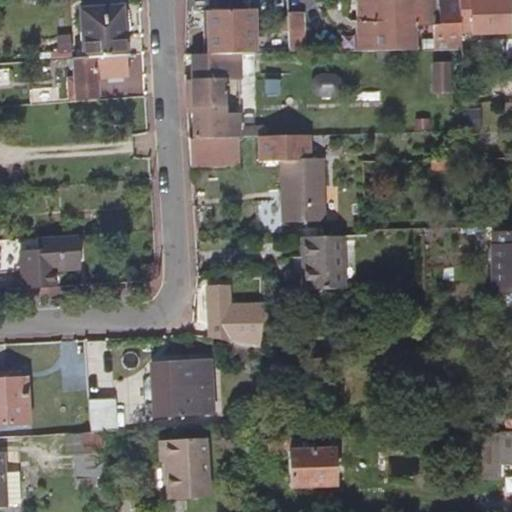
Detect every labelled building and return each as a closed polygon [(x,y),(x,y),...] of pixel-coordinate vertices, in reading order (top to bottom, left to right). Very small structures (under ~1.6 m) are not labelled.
[(341,29),(341,52),(414,49),(414,38),(413,24),(433,24),(433,37),(434,49),(460,48),(460,33),(459,26),(458,0),(442,0),(441,1),(438,1),(435,1),(434,0),(360,0),(357,0),(358,29),(341,29)] [(508,32),(506,0),(458,0),(459,26),(460,33),(508,32)] [(124,54),(122,6),(80,8),(82,57),(124,54)] [(252,54),(250,12),(208,12),(209,55),(238,54),(252,54)] [(304,52),(303,14),(287,14),(288,53),(304,52)] [(413,24),(414,38),(433,37),(433,24),(413,24)] [(472,75),(472,52),(461,52),(462,76),(472,75)] [(95,96),(95,78),(125,76),(124,54),(82,57),(71,58),(72,91),(67,92),(68,98),(95,96)] [(222,114),(222,71),(239,70),(238,54),(209,55),(191,56),(191,81),(184,81),(184,91),(191,90),(193,139),(206,139),(236,138),(239,138),(238,113),(222,114)] [(322,222),(321,161),(308,161),(307,137),(256,138),(257,164),(278,163),(279,224),(322,222)] [(232,168),(231,151),(236,151),(236,138),(206,139),(193,139),(187,139),(189,169),(232,168)] [(511,292),(511,232),(495,233),(496,293),(511,292)] [(80,236),(30,239),(31,253),(14,254),(17,292),(49,289),(48,265),(82,264),(80,236)] [(345,290),(343,237),(301,238),(302,291),(345,290)] [(48,265),(49,289),(55,289),(54,272),(82,269),(82,264),(48,265)] [(245,333),(244,307),(225,307),(225,287),(215,288),(208,288),(203,288),(203,301),(198,301),(198,311),(204,311),(205,338),(227,344),(246,348),(245,333)] [(247,365),(246,348),(227,344),(228,366),(247,365)] [(258,366),(257,347),(246,348),(247,365),(247,366),(258,366)] [(148,380),(150,416),(208,413),(206,362),(153,365),(154,380),(148,380)] [(83,401),(81,370),(60,371),(62,405),(84,404),(83,401)] [(0,424),(23,423),(21,378),(0,378),(0,424)] [(111,430),(109,399),(83,401),(84,404),(85,419),(85,431),(99,430),(111,430)] [(260,421),(260,412),(245,413),(245,422),(254,421),(260,421)] [(85,431),(85,419),(64,420),(65,433),(81,432),(85,431)] [(101,480),(99,430),(85,431),(81,432),(81,452),(70,453),(71,481),(101,480)] [(511,462),(511,430),(473,432),(475,476),(500,475),(500,463),(511,462)] [(81,452),(81,432),(65,433),(63,433),(59,433),(60,453),(70,453),(81,452)] [(333,485),(331,450),(312,450),(311,437),(256,439),(257,445),(263,444),(263,450),(277,449),(277,444),(284,444),(287,487),(333,485)] [(201,438),(155,439),(155,461),(161,461),(162,496),(202,495),(201,438)] [(14,505),(14,473),(0,473),(0,506),(14,505)]
